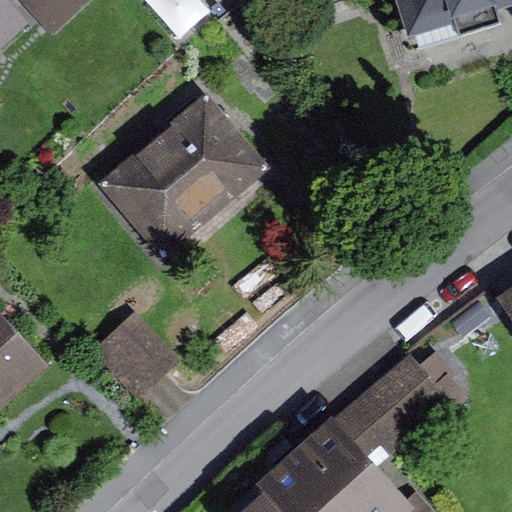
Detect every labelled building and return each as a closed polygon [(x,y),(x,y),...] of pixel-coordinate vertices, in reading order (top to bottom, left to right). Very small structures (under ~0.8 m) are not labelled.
[(10,0),(0,0),(0,65),(38,30),(10,0)] [(108,0),(24,0),(59,41),(108,0)] [(205,0),(153,0),(184,34),(213,9),(205,0)] [(511,0),(397,0),(411,45),(511,15),(511,0)] [(223,102),(109,179),(166,262),(280,185),(223,102)] [(138,316),(104,348),(147,393),(181,362),(138,316)] [(0,318),(0,435),(58,382),(0,318)] [(412,364),(383,388),(426,441),(455,417),(412,364)] [(383,388),(353,412),(396,465),(426,441),(383,388)] [(353,412),(230,511),(435,511),(396,465),(353,412)]
